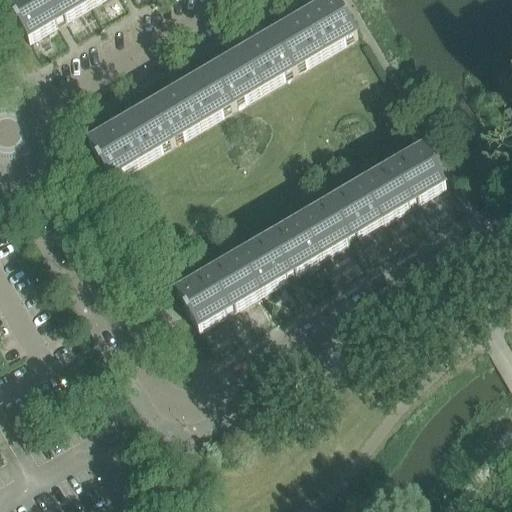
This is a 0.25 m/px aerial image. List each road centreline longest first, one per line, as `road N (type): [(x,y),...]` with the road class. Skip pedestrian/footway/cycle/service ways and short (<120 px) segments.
road 1 (residential): [(511,226),(213,398),(170,401),(144,374),(6,133)]
road 2 (residential): [(6,133),(229,0)]
